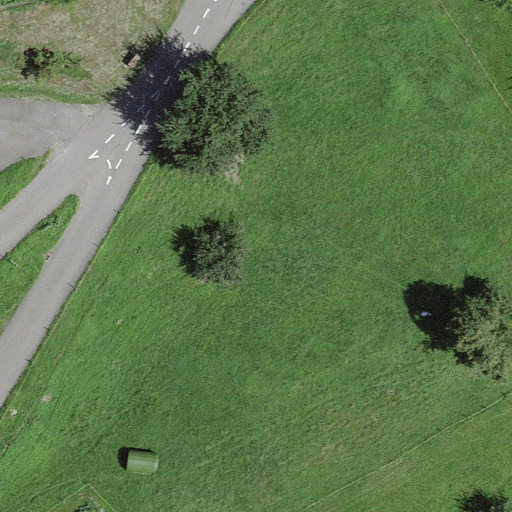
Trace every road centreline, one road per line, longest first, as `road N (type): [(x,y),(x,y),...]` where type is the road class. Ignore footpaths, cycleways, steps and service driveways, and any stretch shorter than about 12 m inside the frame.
road 1 (unclassified): [(0,379),(110,184),(123,142)]
road 2 (unclassified): [(123,142),(217,0)]
road 3 (residential): [(123,142),(0,236)]
